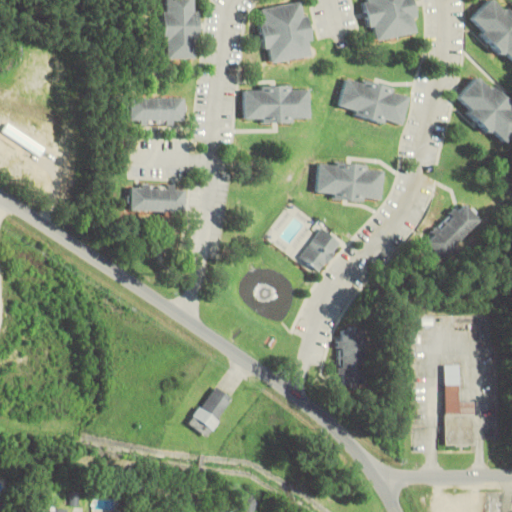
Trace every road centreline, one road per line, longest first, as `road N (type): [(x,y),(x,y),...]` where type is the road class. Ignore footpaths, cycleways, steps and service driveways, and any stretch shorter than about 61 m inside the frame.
road 1 (residential): [(304,398),(346,298),(422,197),(455,46),(450,0),(239,15),(219,201),(193,322)]
road 2 (tertiary): [(391,487),(304,398),(0,192)]
road 3 (tertiary): [(391,487),(511,482)]
